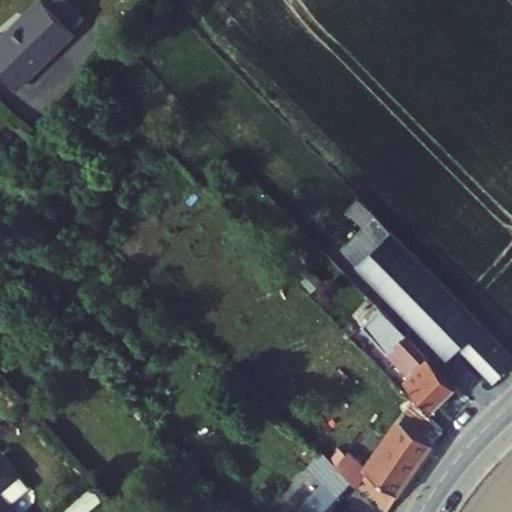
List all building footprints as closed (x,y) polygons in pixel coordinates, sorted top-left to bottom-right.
[(16,33),(0,50),(0,62),(30,90),(84,33),(51,1),(32,21),(35,26),(22,38),(16,33)] [(346,258),(359,265),(395,227),(383,222),(346,258)] [(511,347),(395,227),(359,265),(447,359),(457,351),(491,386),(511,364),(511,347)] [(403,335),(387,350),(401,363),(406,358),(428,382),(411,398),(442,430),(468,405),(403,335)] [(319,447),(314,453),(372,511),(380,511),(438,439),(418,417),(407,429),(396,423),(361,468),(336,450),(330,455),(319,447)] [(0,469),(0,511),(12,511),(1,498),(22,481),(7,464),(0,469)] [(32,493),(22,481),(1,498),(12,511),(32,493)]
